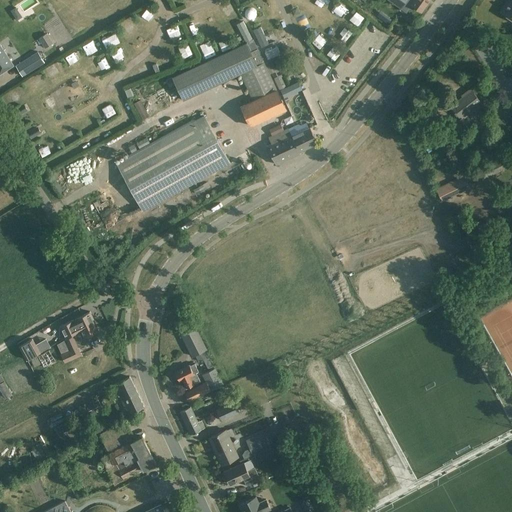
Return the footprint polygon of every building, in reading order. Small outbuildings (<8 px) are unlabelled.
[(429,0),(390,0),(401,7),(397,13),(403,17),(407,11),(412,4),(422,11),(429,0)] [(511,0),(509,0),(502,12),(511,18),(511,0)] [(135,10),(139,15),(145,12),(141,6),(135,10)] [(244,13),(252,15),(254,8),(246,6),(244,13)] [(354,19),(359,14),(353,7),(347,12),(354,19)] [(299,22),(308,18),(305,12),(296,16),(299,22)] [(190,28),(200,25),(197,17),(187,20),(190,28)] [(345,37),(352,30),(341,19),(333,26),(345,37)] [(260,20),(250,26),(258,42),(269,37),(260,20)] [(165,34),(175,32),(173,22),(163,24),(165,34)] [(317,44),(325,36),(311,23),(303,32),(317,44)] [(111,28),(97,35),(101,42),(115,36),(111,28)] [(47,33),(39,38),(45,48),(53,43),(47,33)] [(79,40),(81,45),(93,40),(91,35),(79,40)] [(172,76),(166,79),(170,88),(176,85),(183,100),(192,96),(242,72),(255,100),(249,103),(248,100),(241,103),(251,124),(287,107),(278,89),(278,90),(261,55),(258,49),(251,52),(246,42),(208,60),(172,76)] [(177,44),(180,54),(189,52),(186,42),(177,44)] [(326,42),(321,52),(332,57),(337,47),(326,42)] [(0,44),(0,73),(14,65),(0,44)] [(265,52),(268,59),(281,53),(278,46),(265,52)] [(38,51),(25,60),(16,65),(22,75),(38,66),(44,61),(38,51)] [(109,65),(105,58),(103,59),(99,51),(91,55),(99,70),(109,65)] [(285,88),(280,91),(284,98),(289,95),(285,88)] [(482,103),(477,96),(470,88),(464,93),(465,94),(451,105),(461,119),(482,103)] [(137,94),(129,97),(137,118),(145,115),(137,94)] [(16,114),(28,106),(24,99),(12,107),(16,114)] [(99,104),(103,114),(111,110),(107,100),(99,104)] [(142,210),(230,161),(204,115),(117,164),(142,210)] [(465,131),(456,121),(449,127),(458,137),(458,136),(462,140),(467,136),(464,132),(465,131)] [(25,128),(28,135),(40,130),(37,123),(25,128)] [(69,123),(60,126),(64,136),(73,133),(69,123)] [(267,146),(272,155),(276,164),(300,153),(299,151),(318,143),(310,126),(303,130),(301,125),(298,124),(288,128),(269,137),(272,144),(267,146)] [(34,140),(40,151),(49,146),(43,135),(34,140)] [(479,181),(506,168),(503,160),(476,173),(479,181)] [(463,175),(436,188),(442,201),(469,188),(463,175)] [(203,184),(194,189),(197,194),(206,189),(203,184)] [(116,221),(110,224),(113,230),(119,228),(116,221)] [(68,322),(61,326),(66,337),(72,334),(81,330),(82,331),(86,329),(85,327),(95,322),(90,311),(85,314),(83,309),(66,318),(68,322)] [(73,335),(57,344),(62,354),(66,362),(73,359),(82,355),(78,347),(88,342),(87,341),(95,337),(93,333),(99,330),(95,322),(85,327),(86,329),(82,331),(81,330),(72,334),(73,335)] [(189,401),(198,397),(224,385),(206,349),(207,349),(196,327),(182,335),(192,356),(196,355),(199,362),(204,359),(209,370),(203,373),(207,382),(185,392),(189,401)] [(20,346),(27,359),(39,353),(32,340),(20,346)] [(34,367),(41,363),(43,367),(55,361),(49,350),(31,359),(34,367)] [(187,388),(198,383),(200,381),(196,373),(198,371),(194,363),(190,365),(176,372),(180,381),(183,379),(187,388)] [(0,389),(5,399),(12,395),(7,386),(1,375),(0,375),(0,389)] [(130,377),(114,384),(116,388),(127,411),(130,409),(131,413),(144,407),(130,377)] [(7,380),(8,386),(17,385),(15,378),(7,380)] [(104,387),(97,391),(99,396),(107,393),(107,392),(105,388),(104,387)] [(104,407),(114,401),(111,395),(101,401),(104,407)] [(80,422),(103,410),(98,399),(86,404),(87,406),(80,409),(78,411),(79,413),(76,414),(80,422)] [(216,409),(221,419),(238,412),(234,401),(216,409)] [(191,406),(181,411),(191,434),(205,428),(204,426),(203,424),(202,420),(198,421),(191,406)] [(98,435),(114,427),(110,420),(92,430),(96,436),(98,435)] [(125,422),(114,427),(98,435),(108,454),(100,459),(113,485),(144,469),(156,462),(142,435),(135,439),(132,434),(131,434),(125,422)] [(288,424),(279,429),(284,440),(288,438),(288,439),(294,437),(288,424)] [(226,430),(218,433),(209,438),(221,464),(238,456),(226,430)] [(255,436),(246,440),(252,455),(261,451),(275,445),(275,444),(269,430),(255,436)] [(65,450),(70,458),(80,453),(81,455),(90,450),(85,440),(65,450)] [(289,440),(277,446),(280,453),(292,448),(289,440)] [(297,459),(285,464),(288,471),(300,466),(297,459)] [(244,462),(234,467),(225,471),(230,484),(243,478),(247,486),(260,480),(255,467),(247,470),(244,462)] [(265,511),(271,510),(266,499),(259,503),(256,497),(239,504),(243,511),(265,511)] [(309,499),(302,503),(306,511),(313,509),(309,499)] [(71,511),(65,501),(54,506),(43,511),(71,511)]
